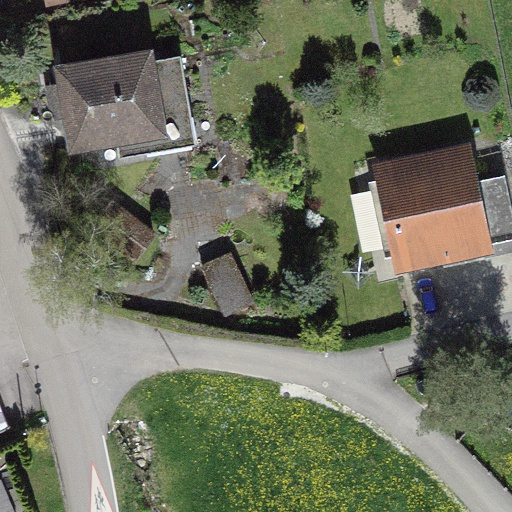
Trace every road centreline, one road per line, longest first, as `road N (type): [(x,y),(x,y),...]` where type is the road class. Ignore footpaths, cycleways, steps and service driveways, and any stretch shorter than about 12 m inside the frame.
road 1 (residential): [(40,318),(348,368),(511,329)]
road 2 (track): [(348,368),(491,511)]
road 3 (tertiary): [(93,511),(40,318)]
road 4 (tertiary): [(40,318),(0,189)]
